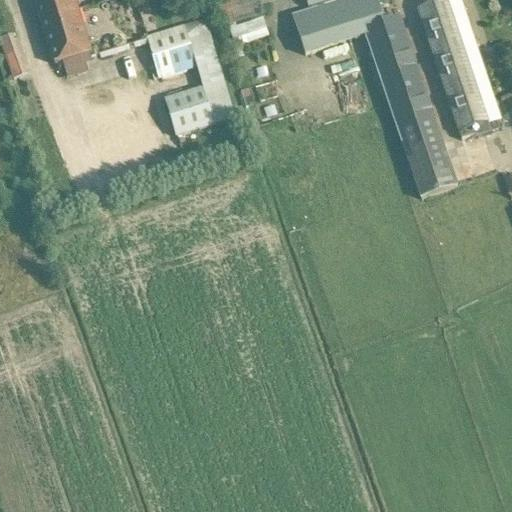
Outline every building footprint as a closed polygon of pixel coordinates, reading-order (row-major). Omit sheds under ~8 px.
[(62,16),(77,12),(73,0),(34,0),(39,16),(60,9),(62,16)] [(236,26),(233,27),(241,48),(274,36),(259,0),(228,0),(227,1),(236,26)] [(352,0),(348,1),(347,0),(305,0),(310,13),(291,19),(305,58),(366,37),(364,31),(384,24),(376,0),(352,0)] [(448,4),(419,14),(461,139),(475,135),(477,139),(500,131),(497,123),(488,126),(470,74),(468,65),(480,61),(460,0),(448,4)] [(91,55),(77,12),(62,16),(60,9),(39,16),(55,66),(91,55)] [(384,24),(364,31),(366,37),(395,124),(431,112),(399,19),(384,24)] [(159,80),(197,69),(184,29),(146,40),(159,80)] [(25,75),(14,79),(18,90),(29,86),(25,75)] [(176,139),(213,127),(202,91),(165,103),(176,139)] [(456,189),(431,112),(395,124),(420,201),(456,189)]
